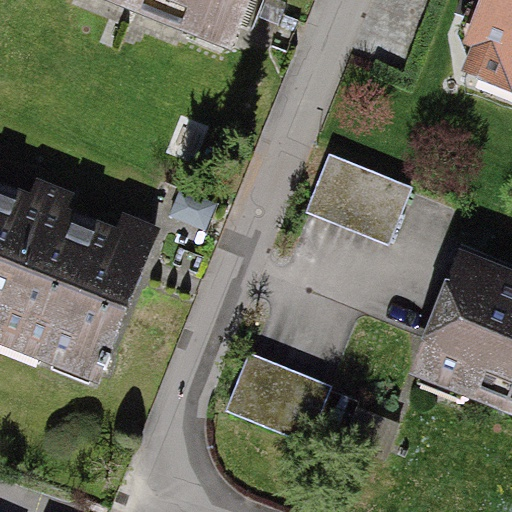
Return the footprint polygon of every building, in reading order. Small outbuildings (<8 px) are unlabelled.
[(258,0),(118,0),(242,46),(258,0)] [(511,0),(493,0),(467,68),(511,85),(511,0)] [(406,188),(319,154),(298,209),(385,243),(406,188)] [(156,235),(0,174),(0,345),(97,384),(156,235)] [(511,276),(456,254),(408,376),(511,417),(511,276)] [(326,389),(242,355),(219,412),(302,446),(326,389)]
